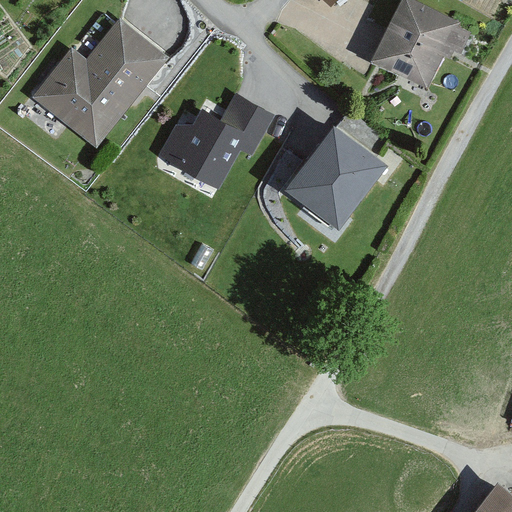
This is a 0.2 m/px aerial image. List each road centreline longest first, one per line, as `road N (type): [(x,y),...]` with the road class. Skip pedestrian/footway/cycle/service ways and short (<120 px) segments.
road 1 (residential): [(511,49),(241,511)]
road 2 (unknown): [(245,24),(337,114)]
road 3 (unknown): [(265,2),(370,74)]
